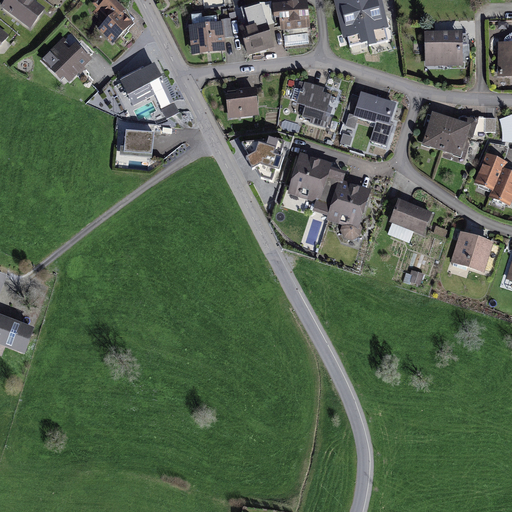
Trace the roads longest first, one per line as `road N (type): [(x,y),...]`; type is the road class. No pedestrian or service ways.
road 1 (unclassified): [(184,83),(347,398),(360,439),(355,511)]
road 2 (track): [(12,292),(214,145)]
road 3 (residential): [(418,94),(401,157),(406,171),(481,224),(511,233)]
road 4 (residential): [(184,83),(312,62)]
